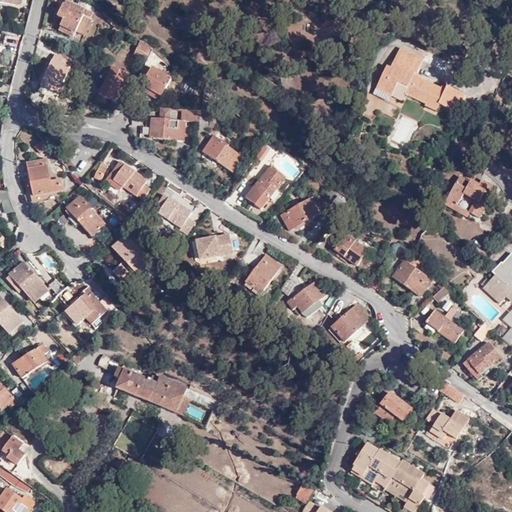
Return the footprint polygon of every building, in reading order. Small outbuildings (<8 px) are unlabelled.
[(66,0),(64,5),(83,15),(86,9),(66,0)] [(83,15),(64,5),(58,17),(64,19),(58,30),(72,37),(75,31),(83,35),(91,19),(90,19),(93,13),(86,9),(83,15)] [(146,61),(152,49),(140,42),(134,56),(146,61)] [(425,89),(427,84),(412,75),(421,58),(402,47),(391,66),(385,63),(370,90),(386,99),(393,87),(396,81),(404,86),(402,91),(418,101),(419,99),(425,89)] [(72,85),(64,81),(72,62),(54,54),(41,84),(67,96),(72,85)] [(166,70),(169,63),(150,55),(147,63),(166,70)] [(129,75),(113,67),(96,101),(105,106),(109,98),(116,102),(129,75)] [(148,89),(161,96),(171,78),(152,68),(145,80),(151,84),(148,89)] [(396,81),(393,87),(402,91),(404,86),(396,81)] [(439,91),(427,84),(425,89),(419,99),(418,101),(422,104),(422,105),(436,113),(440,106),(453,113),(462,97),(442,86),(439,91)] [(160,119),(169,120),(170,109),(161,108),(160,119)] [(202,112),(202,110),(182,109),(182,121),(169,120),(160,119),(152,118),(150,138),(184,141),(186,121),(200,122),(202,112)] [(200,122),(199,130),(207,132),(210,113),(202,112),(200,122)] [(383,117),(381,124),(390,127),(392,120),(383,117)] [(23,129),(18,138),(31,145),(36,136),(23,129)] [(212,137),(203,152),(235,173),(244,158),(212,137)] [(48,147),(42,140),(35,147),(41,154),(48,147)] [(27,162),(31,180),(33,196),(54,192),(63,190),(61,179),(50,181),(46,158),(27,162)] [(122,186),(142,200),(150,189),(144,185),(147,181),(120,161),(107,180),(120,189),(122,186)] [(97,177),(100,179),(109,166),(104,162),(98,170),(96,168),(91,175),(96,178),(97,177)] [(284,176),(271,166),(246,198),(259,208),(284,176)] [(494,198),(493,197),(485,193),(461,178),(444,206),(467,220),(471,215),(481,221),(494,198)] [(33,196),(31,180),(28,181),(32,204),(56,199),(54,192),(33,196)] [(485,193),(493,197),(497,190),(490,185),(485,193)] [(0,200),(1,201),(11,200),(8,191),(0,190),(0,200)] [(180,231),(185,235),(194,223),(186,217),(189,214),(163,196),(156,207),(161,210),(158,214),(180,230),(180,231)] [(327,210),(335,217),(346,202),(337,196),(327,210)] [(105,226),(82,197),(68,208),(91,237),(105,226)] [(281,216),(286,224),(291,221),(295,228),(312,218),(321,212),(312,198),(281,216)] [(5,214),(14,211),(11,200),(1,201),(5,214)] [(352,220),(358,211),(346,202),(335,217),(341,221),(345,215),(352,220)] [(295,228),(294,228),(295,230),(313,220),(312,218),(295,228)] [(291,221),(286,224),(289,231),(294,228),(295,228),(291,221)] [(365,250),(340,231),(332,243),(336,246),(333,250),(354,265),(365,250)] [(151,262),(126,234),(112,247),(124,260),(112,271),(126,286),(151,262)] [(200,260),(210,258),(233,254),(229,234),(197,241),(200,260)] [(196,261),(200,260),(197,241),(192,242),(196,261)] [(281,266),(264,254),(245,281),(261,293),(281,266)] [(511,254),(511,255),(502,264),(501,263),(491,273),(495,276),(482,289),(499,304),(505,297),(511,303),(511,302),(511,254)] [(430,279),(403,260),(392,277),(418,295),(430,279)] [(10,276),(35,303),(49,290),(24,264),(10,276)] [(52,293),(56,297),(64,289),(55,279),(49,284),(55,290),(52,293)] [(327,294),(317,279),(287,301),(292,310),(297,305),(305,317),(322,305),(319,300),(327,294)] [(288,280),(281,291),(290,296),(296,285),(288,280)] [(81,292),(83,294),(75,302),(93,323),(107,310),(93,293),(94,292),(89,285),(81,292)] [(445,285),(437,293),(444,300),(452,292),(445,285)] [(0,325),(10,335),(23,322),(0,297),(0,325)] [(369,319),(356,305),(331,328),(344,342),(369,319)] [(451,308),(443,318),(435,312),(427,322),(455,343),(462,333),(449,323),(457,312),(451,308)] [(511,309),(502,320),(511,327),(511,326),(511,309)] [(496,326),(505,335),(511,327),(502,320),(496,326)] [(484,322),(477,329),(485,336),(491,328),(484,322)] [(501,356),(488,341),(464,363),(470,371),(469,371),(476,380),(482,376),(480,374),(501,356)] [(47,350),(42,343),(13,365),(23,378),(46,361),(42,354),(47,350)] [(183,416),(190,400),(213,410),(217,402),(161,378),(157,386),(123,371),(125,367),(104,358),(99,368),(116,375),(115,377),(121,380),(117,389),(183,416)] [(442,379),(431,371),(430,373),(426,379),(436,387),(442,379)] [(448,384),(442,379),(436,387),(444,392),(448,384)] [(9,407),(11,409),(18,402),(0,383),(0,408),(6,403),(9,407)] [(464,394),(448,384),(444,392),(458,402),(464,394)] [(410,409),(390,392),(375,410),(389,422),(396,414),(402,419),(410,409)] [(9,407),(6,403),(0,408),(0,409),(3,412),(9,407)] [(441,415),(433,409),(427,420),(434,425),(441,415)] [(441,415),(434,425),(430,430),(442,439),(446,433),(456,439),(469,419),(456,410),(450,419),(442,414),(441,415)] [(23,442),(12,434),(3,449),(8,454),(7,457),(17,465),(24,455),(18,450),(23,442)] [(366,442),(355,459),(355,460),(353,466),(355,466),(366,472),(379,450),(366,442)] [(375,481),(391,455),(385,451),(380,448),(379,450),(366,472),(365,474),(375,481)] [(386,487),(386,485),(400,464),(395,461),(396,458),(391,455),(375,481),(386,487)] [(397,492),(412,468),(413,466),(407,462),(405,464),(401,461),(400,464),(386,485),(397,492)] [(362,478),(365,474),(366,472),(355,466),(353,466),(351,471),(362,478)] [(3,469),(1,468),(0,468),(0,472),(0,473),(6,478),(16,486),(17,485),(29,491),(30,488),(3,469)] [(421,477),(424,472),(417,468),(416,470),(412,468),(397,492),(408,498),(421,477)] [(373,483),(375,481),(365,474),(362,478),(372,485),(373,483)] [(429,482),(421,477),(408,498),(406,501),(405,503),(402,508),(407,511),(413,511),(424,495),(423,494),(429,482)] [(295,498),(305,503),(312,487),(302,482),(295,498)] [(434,485),(429,482),(423,494),(424,495),(427,497),(434,485)] [(367,495),(373,498),(379,487),(373,483),(372,485),(367,495)] [(385,488),(396,495),(397,492),(386,485),(386,487),(385,488)] [(373,498),(379,502),(386,492),(384,490),(379,487),(373,498)] [(22,499),(7,488),(0,497),(0,508),(5,511),(27,511),(35,502),(25,495),(22,499)] [(379,502),(385,506),(392,495),(386,492),(379,502)] [(406,501),(408,498),(397,492),(396,495),(406,501)] [(385,506),(392,510),(398,499),(394,497),(392,495),(385,506)] [(392,510),(394,511),(400,511),(402,508),(405,503),(398,499),(392,510)] [(320,507),(308,500),(302,511),(327,511),(328,509),(321,505),(320,507)]
